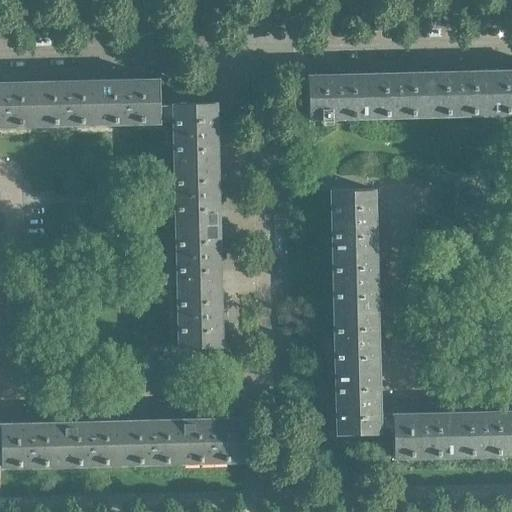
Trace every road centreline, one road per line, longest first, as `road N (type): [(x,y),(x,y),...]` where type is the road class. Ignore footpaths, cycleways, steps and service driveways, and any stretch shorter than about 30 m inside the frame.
road 1 (residential): [(261,52),(267,360),(250,373),(33,380),(19,363),(17,193),(0,178)]
road 2 (residential): [(511,379),(410,381),(403,189)]
road 3 (residential): [(0,58),(261,52)]
road 4 (residential): [(261,52),(511,46)]
